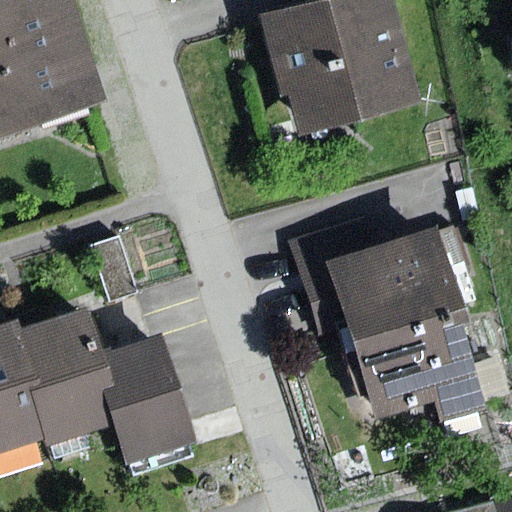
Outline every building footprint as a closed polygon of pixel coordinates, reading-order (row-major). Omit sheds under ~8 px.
[(0,0),(0,118),(77,93),(47,0),(0,0)] [(281,0),(246,9),(268,95),(274,93),(282,125),(405,95),(381,0),(281,0)] [(511,0),(499,0),(510,65),(511,64),(511,0)] [(423,221),(361,239),(356,221),(287,242),(303,296),(325,290),(364,420),(426,402),(431,420),(478,406),(436,268),(426,231),(423,221)] [(455,223),(426,231),(436,268),(465,260),(455,223)] [(114,233),(82,243),(102,302),(134,292),(114,233)] [(74,305),(6,325),(39,434),(47,461),(86,449),(80,428),(109,419),(99,383),(88,348),(74,305)] [(3,317),(0,318),(0,464),(34,454),(28,437),(39,434),(6,325),(3,317)] [(99,383),(162,364),(151,329),(88,348),(99,383)] [(162,364),(99,383),(109,419),(120,456),(183,437),(162,364)] [(428,511),(492,511),(488,496),(428,511)]
